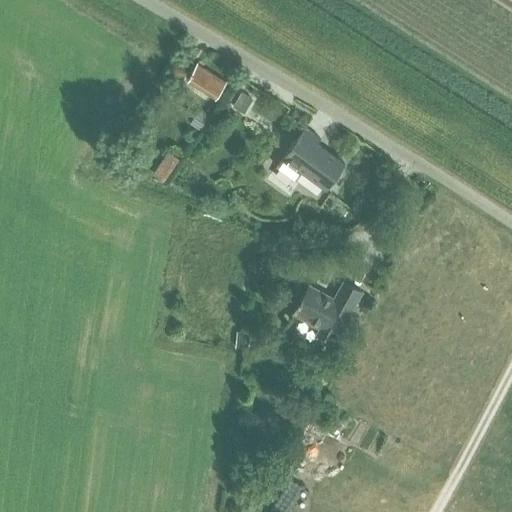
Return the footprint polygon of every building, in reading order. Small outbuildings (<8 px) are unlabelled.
[(215,98),(225,83),(195,63),(186,78),(215,98)] [(241,91),(232,106),(244,113),(253,98),(241,91)] [(321,138),(305,127),(276,166),(294,179),(300,171),(326,189),(345,164),(317,143),(321,138)] [(162,159),(152,172),(162,179),(171,166),(162,159)] [(207,256),(212,236),(193,231),(188,251),(207,256)] [(232,320),(244,278),(247,267),(223,261),(220,273),(205,268),(200,285),(196,300),(212,304),(209,314),(232,320)] [(350,310),(359,293),(342,283),(332,300),(307,286),(291,314),(318,329),(315,336),(329,343),(331,338),(333,339),(334,338),(335,338),(351,310),(350,310)] [(249,348),(250,331),(237,330),(236,347),(249,348)]
